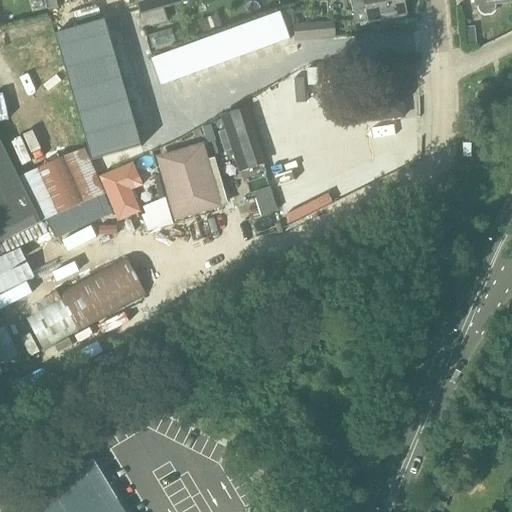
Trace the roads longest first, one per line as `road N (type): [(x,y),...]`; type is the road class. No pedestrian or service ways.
road 1 (unclassified): [(118,20),(161,142),(301,55),(439,44)]
road 2 (secondary): [(386,511),(455,350)]
road 3 (residential): [(431,192),(440,165),(439,44)]
road 4 (secondary): [(511,223),(455,350)]
